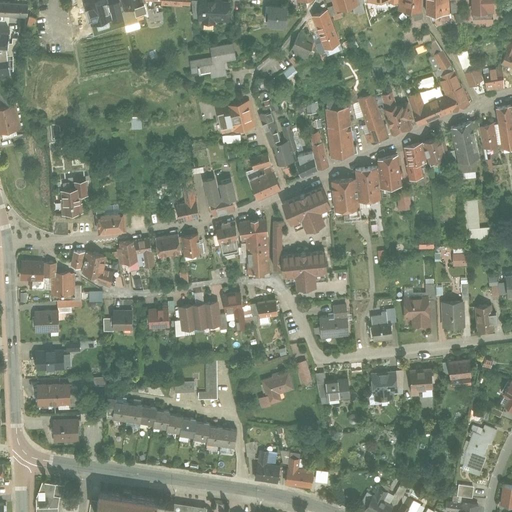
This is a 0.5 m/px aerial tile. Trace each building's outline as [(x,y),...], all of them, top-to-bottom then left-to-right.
[(25,1),(14,0),(0,0),(0,13),(24,15),(25,1)] [(88,0),(93,17),(120,10),(117,0),(88,0)] [(143,7),(141,0),(117,0),(120,10),(123,21),(135,18),(133,10),(143,7)] [(189,0),(190,12),(196,12),(196,15),(199,15),(199,17),(212,18),(212,15),(227,16),(227,0),(189,0)] [(284,0),(264,0),(264,19),(283,20),(284,0)] [(395,0),(396,6),(410,7),(412,17),(420,15),(419,8),(419,0),(395,0)] [(423,0),(424,11),(447,10),(446,0),(423,0)] [(468,0),(469,8),(491,8),(490,0),(468,0)] [(336,37),(326,6),(310,11),(321,43),(336,37)] [(340,6),(331,9),(333,16),(342,13),(340,6)] [(38,14),(29,11),(26,25),(34,27),(38,14)] [(10,31),(0,29),(0,62),(10,62),(9,54),(17,54),(18,37),(12,37),(12,46),(9,46),(10,31)] [(287,49),(303,56),(312,36),(296,29),(287,49)] [(235,49),(233,35),(211,39),(212,47),(190,51),(192,63),(199,62),(200,64),(211,63),(212,68),(227,66),(225,50),(235,49)] [(511,38),(508,37),(498,59),(511,64),(511,38)] [(449,60),(440,45),(430,51),(439,66),(449,60)] [(463,65),(469,80),(479,76),(474,61),(463,65)] [(0,71),(11,70),(10,62),(0,62),(0,71)] [(305,63),(295,66),(299,77),(308,74),(305,63)] [(481,70),(483,87),(502,84),(499,63),(485,65),(486,70),(481,70)] [(415,123),(468,101),(454,69),(451,70),(449,67),(438,72),(440,75),(436,76),(443,92),(421,101),(416,88),(404,92),(410,106),(408,107),(415,123)] [(415,76),(418,85),(435,80),(432,71),(415,76)] [(13,99),(0,80),(0,98),(3,103),(14,101),(13,99)] [(341,90),(341,94),(342,102),(348,101),(350,101),(347,91),(346,88),(341,90)] [(353,89),(347,91),(350,101),(356,99),(355,96),(353,89)] [(391,89),(379,92),(384,110),(382,111),(386,126),(388,125),(390,132),(411,125),(408,116),(410,116),(404,97),(401,98),(400,97),(394,99),(391,89)] [(362,131),(366,140),(387,132),(371,92),(370,90),(355,96),(356,99),(366,130),(362,131)] [(322,96),(323,104),(321,104),(327,154),(355,150),(354,141),(350,142),(346,105),(342,106),(342,102),(341,94),(322,96)] [(301,97),(285,101),(287,109),(296,107),(297,109),(304,108),(301,97)] [(251,119),(248,100),(245,100),(244,98),(227,102),(228,104),(215,106),(217,117),(220,129),(245,124),(244,120),(251,119)] [(315,99),(303,100),(304,110),(314,109),(314,107),(316,107),(315,99)] [(511,99),(507,101),(493,105),(495,119),(499,143),(499,145),(500,145),(501,149),(511,146),(511,99)] [(3,103),(0,103),(0,134),(13,132),(12,127),(19,125),(14,101),(3,103)] [(270,107),(256,113),(267,143),(269,142),(281,137),(270,107)] [(140,124),(140,111),(130,112),(131,124),(140,124)] [(455,159),(457,158),(457,175),(473,174),(472,154),(478,153),(477,147),(480,146),(476,122),(476,117),(469,118),(447,125),(455,159)] [(499,143),(495,119),(476,122),(480,146),(499,143)] [(294,144),(292,137),(298,135),(295,127),(290,129),(288,121),(279,123),(283,137),(281,137),(269,142),(274,162),(293,157),(290,145),(294,144)] [(316,128),(306,131),(315,166),(326,164),(321,140),(319,140),(316,128)] [(239,140),(238,132),(220,133),(221,141),(239,140)] [(439,137),(437,133),(419,139),(426,158),(426,160),(445,154),(442,146),(445,145),(442,136),(439,137)] [(426,158),(419,139),(400,143),(405,176),(420,173),(417,160),(426,158)] [(309,147),(295,151),(298,163),(295,165),(300,174),(315,166),(312,157),(309,147)] [(265,149),(248,154),(251,167),(269,162),(265,149)] [(399,182),(395,153),(374,156),(374,163),(377,185),(399,182)] [(244,171),(255,197),(279,187),(269,163),(261,166),(262,169),(257,171),(255,166),(244,171)] [(377,185),(374,163),(352,165),(353,174),(355,197),(367,196),(368,203),(379,202),(377,185)] [(192,197),(189,173),(180,174),(182,199),(172,200),(175,218),(197,214),(194,197),(192,197)] [(212,174),(202,176),(210,213),(233,208),(230,195),(234,195),(230,175),(216,179),(218,191),(216,192),(212,174)] [(355,197),(353,174),(328,176),(331,206),(339,206),(341,220),(357,218),(355,197)] [(73,185),(58,187),(60,211),(81,209),(80,192),(86,191),(84,177),(73,178),(73,185)] [(319,181),(278,199),(288,221),(298,216),(303,228),(323,219),(318,208),(329,203),(319,181)] [(396,189),(397,205),(411,205),(410,189),(396,189)] [(475,196),(461,196),(463,242),(490,240),(489,225),(477,226),(475,196)] [(99,228),(127,225),(124,204),(119,204),(119,203),(100,205),(101,207),(96,207),(99,228)] [(268,270),(266,233),(264,213),(237,216),(239,236),(244,235),(245,271),(268,270)] [(236,234),(233,220),(228,221),(228,218),(218,220),(218,223),(214,224),(216,237),(218,237),(220,247),(237,244),(235,234),(236,234)] [(279,219),(270,219),(271,265),(280,265),(278,250),(279,219)] [(180,251),(176,230),(153,234),(157,255),(180,251)] [(199,250),(196,231),(178,234),(181,253),(182,253),(183,259),(191,257),(190,252),(199,250)] [(133,243),(136,258),(137,263),(153,260),(149,235),(135,237),(136,242),(133,243)] [(136,242),(135,237),(117,240),(118,245),(114,246),(117,261),(136,258),(133,243),(136,242)] [(98,273),(96,278),(110,282),(114,268),(104,266),(107,252),(75,244),(70,260),(82,263),(81,269),(98,273)] [(325,269),(323,246),(278,250),(280,265),(280,272),(293,271),(294,284),(314,282),(313,270),(325,269)] [(453,264),(467,263),(466,247),(452,248),(453,264)] [(42,258),(18,258),(17,278),(41,279),(41,274),(51,274),(50,293),(72,294),(72,283),(73,272),(68,272),(68,270),(54,270),(55,260),(42,260),(42,258)] [(511,272),(502,273),(504,295),(511,293),(511,272)] [(497,296),(495,275),(486,276),(486,286),(489,286),(490,296),(497,296)] [(420,295),(400,297),(402,319),(409,318),(409,325),(428,324),(426,299),(434,299),(434,295),(433,287),(433,282),(423,282),(424,291),(419,291),(420,295)] [(72,294),(72,298),(82,298),(81,289),(82,283),(72,283),(72,294)] [(87,289),(81,289),(82,298),(87,298),(87,299),(101,298),(100,290),(87,290),(87,289)] [(241,291),(223,293),(227,318),(236,317),(237,325),(245,324),(241,291)] [(439,300),(441,326),(462,325),(461,309),(467,308),(467,296),(459,297),(459,299),(439,300)] [(278,312),(276,298),(258,301),(258,302),(260,313),(260,315),(278,312)] [(181,318),(182,326),(184,325),(220,320),(217,299),(179,304),(181,318)] [(260,313),(258,302),(250,303),(252,314),(260,313)] [(348,336),(344,303),(330,305),(332,315),(317,317),(318,326),(314,326),(315,333),(319,337),(319,339),(348,336)] [(490,304),(472,306),(475,330),(493,328),(492,321),(495,321),(494,311),(491,311),(490,304)] [(167,306),(146,307),(148,326),(168,325),(167,306)] [(112,330),(112,327),(130,327),(130,308),(110,308),(110,317),(100,317),(101,330),(112,330)] [(32,310),(33,332),(57,331),(56,319),(59,319),(59,311),(56,311),(56,309),(32,310)] [(368,315),(371,340),(391,337),(389,320),(382,321),(381,313),(368,315)] [(182,326),(181,318),(176,318),(176,333),(185,332),(184,325),(182,326)] [(66,340),(67,349),(80,349),(80,340),(66,340)] [(37,347),(37,369),(63,369),(63,347),(37,347)] [(491,359),(483,356),(480,365),(488,368),(491,359)] [(467,357),(446,359),(447,378),(465,376),(465,383),(470,383),(467,357)] [(215,399),(215,359),(204,359),(204,391),(197,391),(197,399),(215,399)] [(296,362),(301,382),(312,379),(307,359),(296,362)] [(414,367),(408,367),(409,393),(416,393),(416,387),(417,387),(418,391),(424,391),(424,386),(430,386),(430,380),(432,380),(432,372),(429,372),(429,366),(422,367),(422,365),(414,365),(414,367)] [(268,400),(269,401),(281,397),(279,390),(295,385),(289,368),(261,377),(265,391),(262,392),(265,401),(268,400)] [(375,370),(368,371),(370,392),(371,392),(372,397),(380,397),(380,400),(387,399),(387,396),(392,396),(391,390),(396,390),(396,386),(401,386),(402,368),(385,369),(386,371),(375,372),(375,370)] [(89,385),(103,385),(103,376),(88,377),(89,385)] [(348,378),(326,380),(326,383),(328,396),(328,398),(350,396),(348,378)] [(511,410),(511,407),(511,381),(508,378),(499,393),(506,397),(501,405),(511,410)] [(48,383),(36,383),(36,405),(77,404),(77,394),(68,394),(68,382),(58,382),(58,379),(48,379),(48,383)] [(173,393),(193,393),(193,381),(173,381),(173,393)] [(328,396),(326,383),(317,384),(319,397),(328,396)] [(204,440),(233,444),(235,428),(207,423),(207,421),(193,419),(193,417),(180,415),(180,413),(166,411),(167,409),(153,407),(153,405),(113,399),(114,396),(104,395),(103,404),(111,405),(109,415),(151,422),(150,423),(164,426),(164,427),(178,430),(177,432),(191,434),(191,436),(204,438),(204,440)] [(487,410),(481,408),(478,416),(484,418),(487,410)] [(79,417),(54,418),(55,441),(80,440),(79,417)] [(477,474),(484,454),(481,453),(486,441),(488,442),(494,428),(482,424),(478,434),(467,430),(466,434),(468,435),(464,447),(461,468),(477,474)] [(274,432),(276,444),(282,443),(281,435),(278,435),(277,431),(274,432)] [(255,441),(243,442),(244,457),(257,456),(258,449),(255,441)] [(252,480),(276,484),(279,464),(273,463),(275,451),(258,449),(257,456),(256,461),(255,461),(252,480)] [(283,483),(308,487),(310,469),(303,468),(305,457),(297,456),(298,451),(289,450),(288,456),(287,466),(286,466),(283,483)] [(326,480),(328,469),(316,467),(315,478),(326,480)] [(36,511),(49,511),(50,511),(59,511),(59,505),(58,505),(59,494),(66,496),(69,483),(42,479),(36,494),(36,505),(36,511)] [(399,482),(393,493),(400,496),(405,485),(399,482)] [(470,497),(471,485),(456,483),(454,496),(470,497)] [(511,485),(500,483),(497,504),(511,506),(511,485)] [(362,509),(368,511),(386,511),(391,505),(380,499),(385,489),(377,485),(371,494),(370,493),(362,509)] [(90,511),(184,511),(185,507),(175,505),(173,511),(167,511),(170,499),(95,488),(90,511)] [(396,511),(402,511),(404,508),(410,511),(413,511),(419,503),(406,495),(396,511)] [(475,511),(476,505),(443,500),(442,509),(457,511),(456,511),(475,511)]
